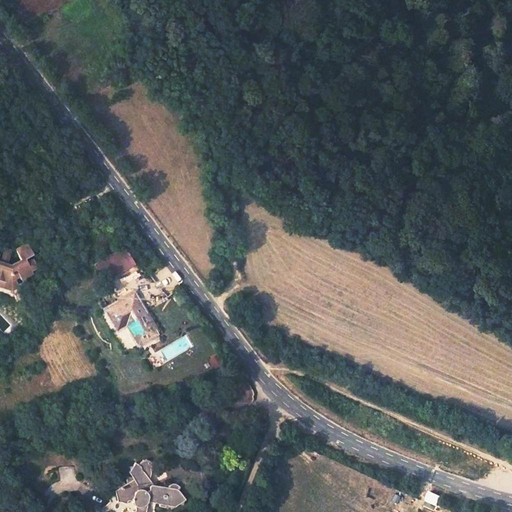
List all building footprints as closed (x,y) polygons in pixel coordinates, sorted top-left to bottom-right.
[(0,287),(11,291),(28,283),(26,278),(32,274),(31,270),(40,266),(37,262),(28,266),(24,259),(33,254),(26,243),(14,248),(19,259),(10,264),(0,261),(0,287)] [(125,247),(94,264),(99,273),(109,267),(113,276),(135,264),(125,247)] [(129,320),(142,342),(158,332),(134,291),(107,306),(119,326),(129,320)] [(60,302),(56,294),(40,300),(43,308),(60,302)] [(18,458),(11,465),(20,475),(28,468),(18,458)] [(142,461),(138,464),(141,466),(141,469),(149,479),(150,471),(154,463),(152,461),(151,461),(148,460),(145,459),(142,461)] [(141,466),(138,464),(135,461),(133,464),(129,465),(130,469),(128,471),(132,476),(137,485),(151,482),(149,479),(141,469),(141,466)] [(131,499),(132,501),(133,495),(134,492),(136,490),(138,488),(141,488),(143,489),(145,490),(146,492),(147,494),(148,496),(150,485),(152,484),(151,482),(137,485),(132,476),(130,476),(128,477),(127,478),(127,480),(127,482),(125,483),(124,481),(122,481),(120,480),(117,480),(115,483),(114,486),(115,489),(114,490),(117,501),(119,501),(126,503),(126,500),(128,499),(131,499)] [(176,488),(168,487),(152,484),(150,485),(148,496),(147,500),(150,501),(155,502),(159,503),(165,504),(169,505),(171,508),(179,503),(183,504),(184,500),(185,499),(179,491),(178,489),(176,488)] [(133,495),(132,501),(133,503),(134,504),(135,506),(138,506),(141,506),(147,503),(147,500),(148,496),(147,494),(146,492),(145,490),(143,489),(141,488),(138,488),(136,490),(134,492),(133,495)] [(117,501),(114,490),(108,494),(112,508),(113,511),(154,511),(154,507),(151,506),(151,504),(150,501),(147,500),(147,503),(144,511),(131,511),(132,510),(135,510),(135,508),(135,506),(134,504),(133,503),(132,501),(131,499),(128,499),(126,500),(126,503),(119,501),(117,501)] [(144,511),(147,503),(141,506),(138,506),(135,506),(134,504),(135,506),(135,508),(135,510),(132,510),(131,511),(144,511)]
